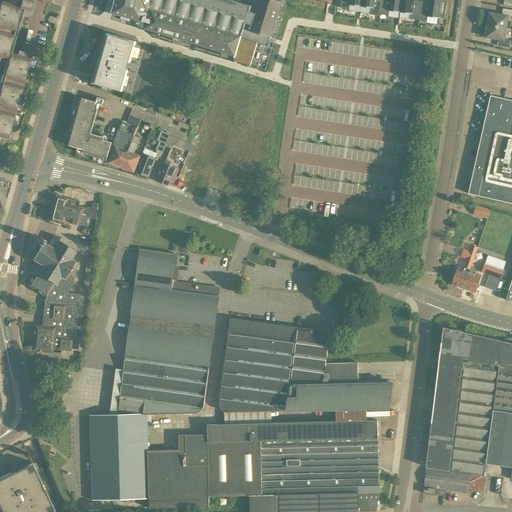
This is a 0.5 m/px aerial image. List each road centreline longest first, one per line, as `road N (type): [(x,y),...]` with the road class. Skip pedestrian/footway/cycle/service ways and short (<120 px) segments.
road 1 (residential): [(425,296),(166,195),(31,160)]
road 2 (residential): [(425,296),(473,0)]
road 3 (residential): [(395,511),(425,296)]
road 4 (tertiary): [(31,160),(76,5)]
road 5 (tertiary): [(0,437),(18,414),(1,290)]
road 6 (tertiary): [(1,290),(31,160)]
